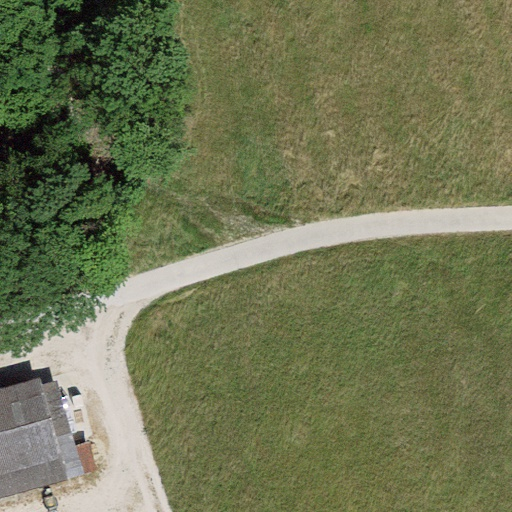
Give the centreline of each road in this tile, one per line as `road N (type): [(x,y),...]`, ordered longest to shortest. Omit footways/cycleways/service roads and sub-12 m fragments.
road 1 (track): [(0,328),(317,234),(511,218)]
road 2 (track): [(91,301),(164,511)]
